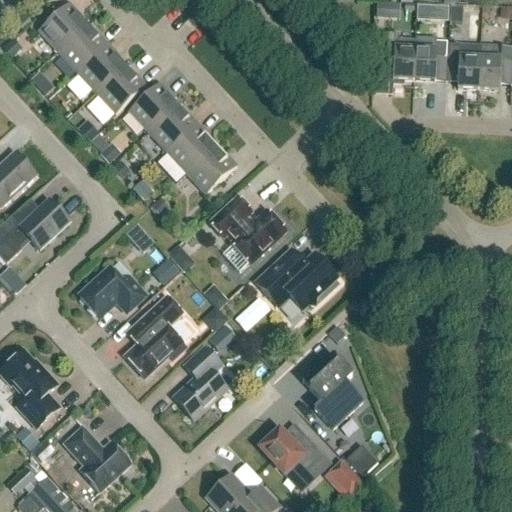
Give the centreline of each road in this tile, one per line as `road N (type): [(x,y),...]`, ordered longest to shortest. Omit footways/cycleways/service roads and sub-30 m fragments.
road 1 (residential): [(0,91),(102,214),(101,235),(33,302)]
road 2 (residential): [(472,511),(481,289),(492,254)]
road 3 (residential): [(111,0),(146,36),(184,57),(282,163)]
road 4 (residential): [(185,473),(33,302)]
road 5 (residential): [(492,254),(384,143)]
road 6 (residential): [(339,107),(243,0)]
road 7 (residential): [(511,129),(413,123),(384,143)]
road 8 (residential): [(185,473),(275,389)]
